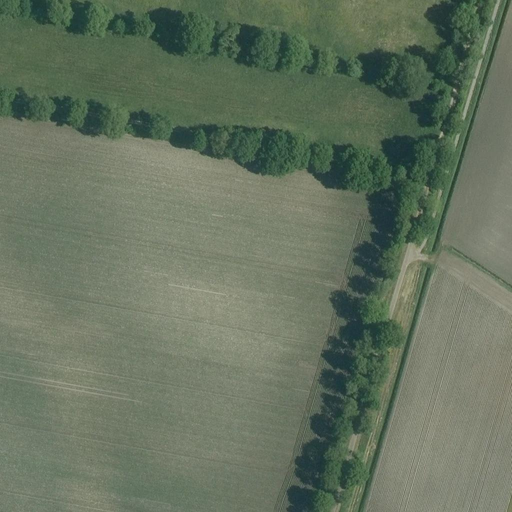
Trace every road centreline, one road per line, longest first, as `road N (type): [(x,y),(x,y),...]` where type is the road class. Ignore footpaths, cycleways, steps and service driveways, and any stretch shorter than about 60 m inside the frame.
road 1 (unclassified): [(332,511),(408,254)]
road 2 (track): [(428,177),(480,0)]
